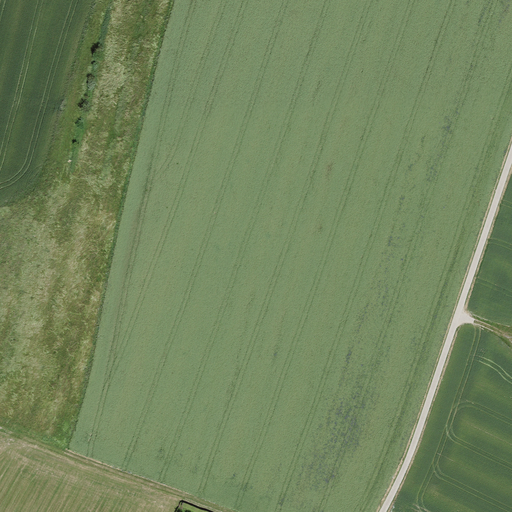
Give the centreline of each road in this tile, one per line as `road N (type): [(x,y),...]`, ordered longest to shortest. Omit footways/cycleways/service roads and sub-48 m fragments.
road 1 (residential): [(382,511),(401,478),(511,160)]
road 2 (track): [(0,428),(225,511)]
